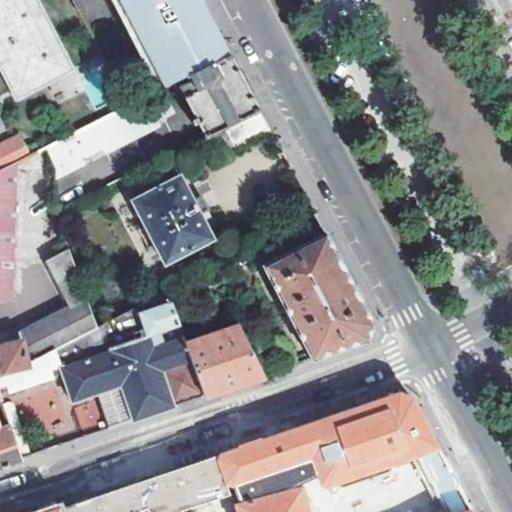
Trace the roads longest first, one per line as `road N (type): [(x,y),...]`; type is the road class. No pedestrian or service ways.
road 1 (residential): [(0,501),(431,347)]
road 2 (tertiary): [(247,0),(431,347)]
road 3 (tertiary): [(431,347),(511,503)]
